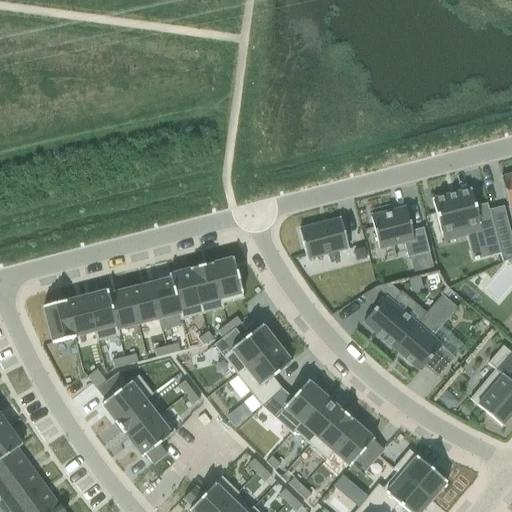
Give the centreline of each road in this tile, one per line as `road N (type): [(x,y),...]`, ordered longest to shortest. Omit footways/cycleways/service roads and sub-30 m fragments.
road 1 (residential): [(511,474),(386,397),(313,320),(253,213)]
road 2 (residential): [(511,142),(253,213)]
road 3 (residential): [(137,511),(46,399),(0,288)]
road 4 (residential): [(253,213),(0,278)]
